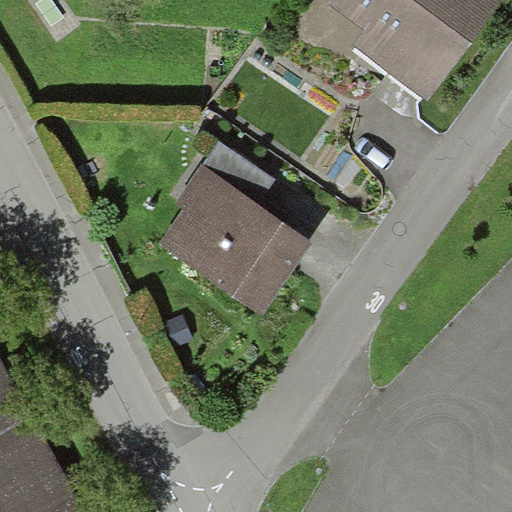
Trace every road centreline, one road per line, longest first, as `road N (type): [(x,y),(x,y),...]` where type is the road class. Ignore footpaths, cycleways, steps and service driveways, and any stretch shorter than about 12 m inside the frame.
road 1 (residential): [(207,511),(511,85)]
road 2 (residential): [(0,160),(186,511)]
